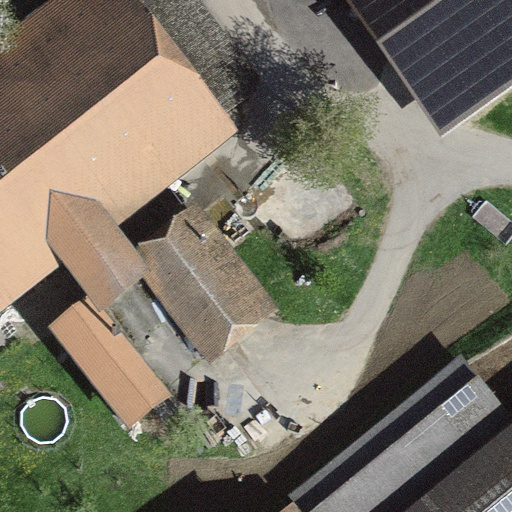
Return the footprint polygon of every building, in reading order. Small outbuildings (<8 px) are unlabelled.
[(103,245),(226,152),(110,0),(71,0),(0,54),(0,331),(65,282),(98,325),(140,293),(103,245)] [(326,0),(273,0),(328,75),(363,49),(326,0)] [(511,0),(411,0),(486,113),(511,95),(511,0)] [(211,367),(269,321),(191,221),(133,266),(211,367)] [(125,439),(169,404),(121,345),(116,349),(87,313),(49,344),(125,439)] [(423,511),(511,441),(511,438),(461,375),(290,511),(423,511)] [(511,511),(511,441),(423,511),(511,511)]
